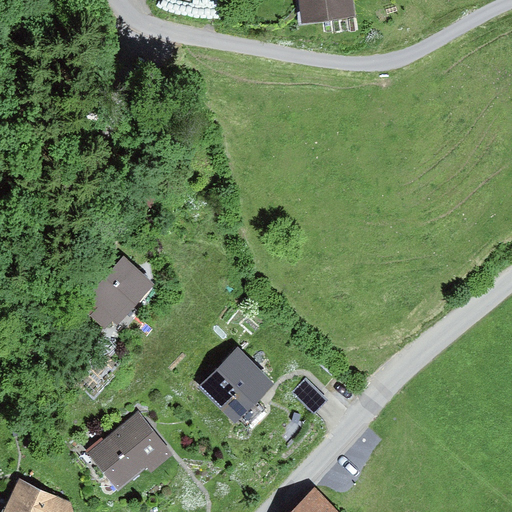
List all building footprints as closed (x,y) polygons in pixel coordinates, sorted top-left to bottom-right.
[(301,0),(304,19),(358,12),(356,0),(301,0)] [(158,284),(126,256),(89,297),(98,305),(88,316),(101,328),(113,315),(123,323),(158,284)] [(274,384),(238,349),(201,387),(236,422),(274,384)] [(306,379),(293,392),(315,414),(328,400),(306,379)] [(152,474),(174,456),(139,413),(104,441),(102,438),(85,452),(117,491),(147,467),(152,474)] [(295,413),(292,423),(299,424),(301,415),(295,413)] [(77,511),(74,503),(23,479),(3,511),(77,511)] [(298,511),(343,511),(321,489),(298,511)]
